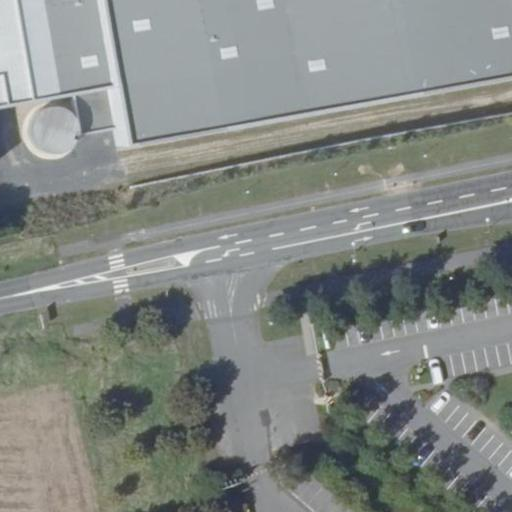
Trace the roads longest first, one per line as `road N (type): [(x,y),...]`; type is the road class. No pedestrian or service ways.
road 1 (secondary): [(511,182),(214,237),(0,296)]
road 2 (secondary): [(0,300),(123,286),(511,210)]
